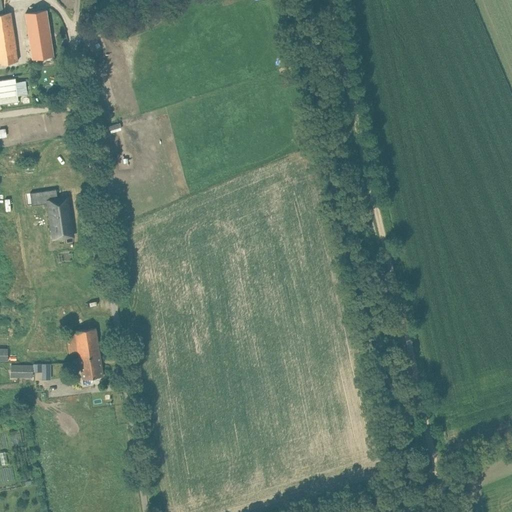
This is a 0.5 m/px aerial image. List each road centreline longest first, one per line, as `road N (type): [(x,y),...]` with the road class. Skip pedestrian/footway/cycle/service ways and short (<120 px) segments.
road 1 (track): [(446,511),(330,0)]
road 2 (unclassified): [(146,511),(65,17)]
